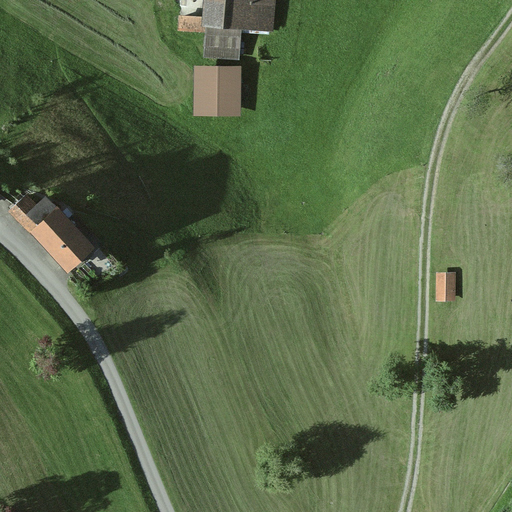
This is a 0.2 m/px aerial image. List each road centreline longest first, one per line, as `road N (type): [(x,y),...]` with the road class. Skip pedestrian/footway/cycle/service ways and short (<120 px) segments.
road 1 (track): [(511,31),(481,66),(430,161),(429,436),(411,511)]
road 2 (track): [(0,225),(93,335),(167,511)]
